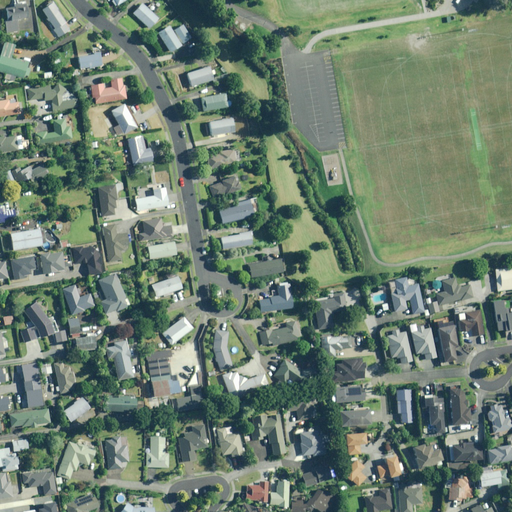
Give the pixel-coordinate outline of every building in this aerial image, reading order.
[(47,21),(48,20),(54,29),(53,30),(58,37),(69,30),(56,9),(57,9),(51,0),(49,0),(44,3),(46,5),(41,9),(47,18),(46,18),(47,21)] [(5,9),(3,9),(6,32),(17,30),(16,18),(27,17),(24,1),(13,3),(14,7),(5,8),(5,9)] [(142,2),(132,12),(148,28),(158,17),(142,2)] [(421,15),(421,23),(431,23),(431,15),(421,15)] [(182,24),(174,30),(182,43),(191,37),(182,24)] [(168,25),(157,32),(169,52),(181,44),(168,25)] [(14,44),(3,40),(0,50),(0,71),(4,73),(3,77),(13,80),(15,76),(22,78),(23,74),(27,75),(29,68),(25,67),(27,61),(10,56),(14,44)] [(92,65),(101,64),(99,52),(77,55),(79,67),(88,66),(88,68),(93,67),(92,65)] [(186,73),(190,86),(193,85),(193,86),(196,85),(195,84),(212,78),(208,66),(186,73)] [(95,103),(125,97),(123,85),(121,85),(120,77),(108,79),(110,87),(103,88),(102,83),(90,85),(92,97),(94,97),(95,103)] [(76,106),(75,98),(56,83),(52,89),(50,89),(49,84),(30,88),(29,83),(23,84),(24,90),(26,90),(28,100),(43,98),(44,100),(51,99),(51,102),(50,102),(52,110),(76,106)] [(223,93),(200,97),(203,111),(226,106),(223,93)] [(23,109),(22,101),(17,102),(17,101),(8,103),(7,99),(0,100),(0,115),(18,112),(18,110),(23,109)] [(117,124),(112,127),(117,135),(122,132),(123,133),(136,126),(122,103),(109,111),(117,124)] [(51,120),(54,131),(46,133),(46,131),(34,133),(36,144),(70,138),(68,125),(64,126),(63,118),(51,120)] [(230,118),(209,122),(211,135),(233,131),(230,118)] [(0,151),(16,149),(16,148),(21,147),(19,135),(4,137),(4,136),(0,136),(0,151)] [(143,148),(140,136),(126,139),(132,165),(151,161),(148,147),(143,148)] [(234,162),(232,149),(217,151),(218,154),(206,156),(208,169),(225,166),(224,163),(234,162)] [(31,182),(47,174),(41,163),(38,165),(36,162),(31,164),(30,162),(27,164),(28,166),(20,170),(19,167),(10,171),(16,183),(28,177),(31,182)] [(15,183),(8,170),(2,173),(9,186),(15,183)] [(239,189),(234,175),(221,180),(221,182),(210,185),(215,197),(239,189)] [(117,199),(114,183),(96,186),(102,217),(114,215),(113,208),(116,207),(114,199),(117,199)] [(153,195),(143,197),(144,208),(167,205),(164,187),(152,189),(153,195)] [(254,215),(249,199),(235,203),(236,205),(219,210),(222,223),(254,215)] [(0,221),(15,218),(13,209),(3,210),(3,206),(0,206),(0,221)] [(127,244),(125,232),(116,234),(115,223),(102,226),(108,262),(121,260),(119,250),(123,249),(122,245),(127,244)] [(9,233),(12,249),(40,245),(38,228),(9,233)] [(250,243),(248,231),(238,233),(238,234),(220,237),(222,249),(250,243)] [(162,244),(148,246),(149,258),(175,255),(173,241),(162,243),(162,244)] [(96,249),(91,246),(81,248),(81,245),(71,247),(74,262),(83,260),(83,262),(85,262),(88,274),(100,272),(98,263),(100,263),(99,257),(97,257),(96,249)] [(41,267),(41,273),(55,271),(55,269),(62,268),(62,267),(70,265),(69,256),(60,257),(60,252),(34,255),(35,268),(41,267)] [(21,275),(29,274),(28,269),(34,268),(31,255),(9,260),(13,279),(21,277),(21,275)] [(248,264),(250,277),(281,271),(279,258),(248,264)] [(511,266),(495,269),(497,291),(511,288),(511,266)] [(115,311),(126,307),(122,298),(124,297),(115,273),(97,280),(105,299),(100,301),(105,313),(115,310),(115,311)] [(170,291),(180,288),(176,276),(151,285),(156,297),(165,293),(166,295),(171,293),(170,291)] [(460,300),(474,297),(470,284),(461,287),(461,285),(457,286),(455,277),(441,281),(444,291),(436,293),(439,304),(460,299),(460,300)] [(406,278),(388,282),(391,293),(390,294),(394,311),(406,308),(405,300),(409,299),(412,314),(424,311),(418,283),(408,286),(406,278)] [(436,280),(435,280),(435,281),(434,281),(433,281),(433,282),(432,282),(432,283),(432,284),(432,285),(431,285),(432,286),(432,287),(432,288),(433,288),(433,289),(434,289),(434,290),(435,290),(436,290),(437,290),(438,290),(439,290),(439,289),(440,289),(440,288),(441,288),(441,287),(441,286),(441,285),(441,284),(441,283),(440,282),(440,281),(439,281),(438,281),(438,280),(437,280),(436,280)] [(291,307),(287,284),(276,286),(278,295),(270,297),(270,298),(258,300),(260,312),(291,307)] [(82,309),(93,305),(89,292),(78,296),(74,285),(62,289),(70,314),(83,310),(82,309)] [(333,297),(313,301),(318,329),(333,327),(331,315),(332,315),(332,310),(347,308),(344,291),(333,293),(333,297)] [(438,311),(436,301),(431,302),(431,298),(425,299),(428,313),(438,311)] [(511,311),(509,312),(508,307),(504,308),(503,300),(493,301),(497,330),(508,328),(508,330),(511,329),(511,311)] [(19,331),(23,342),(53,332),(50,321),(35,302),(23,311),(34,326),(19,331)] [(449,303),(438,305),(440,312),(450,310),(449,303)] [(459,319),(458,319),(460,332),(469,330),(470,336),(483,334),(479,309),(463,312),(463,313),(458,314),(459,319)] [(2,317),(3,324),(13,323),(12,316),(2,317)] [(192,329),(182,317),(161,333),(170,345),(192,329)] [(71,334),(71,337),(79,336),(77,318),(67,319),(69,334),(71,334)] [(258,332),(261,345),(272,342),(272,345),(296,339),(295,337),(299,336),(296,320),(284,323),(285,327),(270,331),(270,329),(258,332)] [(458,345),(454,324),(438,327),(444,362),(457,360),(454,346),(458,345)] [(437,357),(431,327),(424,329),(423,326),(416,328),(416,330),(412,331),(416,353),(421,352),(421,354),(424,353),(426,359),(437,357)] [(413,361),(405,331),(399,332),(398,329),(391,331),(392,334),(386,335),(392,357),(396,356),(397,358),(400,357),(401,363),(413,361)] [(64,330),(54,332),(56,342),(66,339),(64,330)] [(227,331),(215,330),(213,348),(220,371),(232,367),(226,347),(227,331)] [(95,349),(94,333),(86,333),(86,337),(75,338),(75,350),(95,349)] [(351,347),(351,336),(330,337),(330,336),(320,336),(322,357),(334,356),(334,350),(341,349),(341,347),(351,347)] [(117,379),(132,376),(128,357),(130,356),(129,349),(126,350),(124,340),(113,342),(114,346),(106,347),(108,358),(112,357),(117,379)] [(180,391),(178,380),(170,381),(166,356),(148,359),(153,397),(169,395),(168,393),(180,391)] [(331,372),(332,381),(355,380),(355,378),(365,378),(364,363),(361,363),(361,358),(342,359),(342,363),(337,364),(337,371),(331,372)] [(294,383),(299,376),(297,368),(284,359),(279,365),(280,366),(273,376),(284,384),(288,378),(294,383)] [(58,390),(58,393),(68,392),(67,390),(72,389),(71,383),(74,382),(72,370),(69,371),(68,366),(63,367),(61,361),(53,363),(57,386),(55,386),(55,391),(58,390)] [(41,374),(51,372),(49,363),(39,365),(41,374)] [(247,380),(238,375),(236,371),(233,372),(232,370),(222,374),(231,399),(267,386),(263,373),(247,380)] [(22,378),(22,375),(11,376),(11,377),(6,377),(7,397),(27,395),(27,386),(24,386),(24,378),(22,378)] [(190,396),(176,398),(178,411),(203,407),(199,385),(189,386),(190,396)] [(359,385),(335,387),(335,402),(365,400),(364,392),(359,392),(359,385)] [(40,387),(30,389),(32,399),(42,397),(40,387)] [(464,393),(459,388),(449,388),(451,425),(466,424),(466,420),(471,420),(470,408),(465,408),(465,405),(467,405),(467,399),(464,399),(464,393)] [(413,389),(397,390),(398,413),(401,412),(401,423),(414,422),(413,389)] [(111,395),(103,395),(102,410),(134,412),(135,399),(129,399),(129,396),(117,395),(117,398),(111,398),(111,395)] [(445,432),(443,397),(432,397),(432,395),(424,395),(425,406),(429,406),(430,425),(435,425),(436,433),(445,432)] [(70,421),(88,407),(81,397),(62,411),(70,421)] [(312,410),(311,402),(290,404),(290,411),(296,410),(297,420),(310,419),(309,411),(312,410)] [(504,418),(500,406),(496,407),(496,404),(489,406),(490,409),(489,410),(488,410),(488,411),(487,412),(487,413),(487,414),(486,414),(486,415),(486,416),(487,416),(487,417),(487,418),(488,419),(488,420),(489,420),(489,421),(490,421),(491,421),(492,425),(491,426),(493,434),(511,428),(509,416),(504,418)] [(44,423),(44,425),(46,424),(46,423),(48,423),(46,408),(8,413),(9,427),(20,425),(21,426),(29,425),(29,428),(35,427),(35,425),(44,423)] [(340,411),(341,426),(371,424),(370,409),(340,411)] [(285,453),(278,414),(269,415),(270,417),(265,418),(264,415),(252,417),(253,425),(249,425),(251,440),(262,439),(262,436),(265,436),(265,434),(267,434),(268,444),(270,443),(272,455),(285,453)] [(192,431),(184,433),(184,437),(178,438),(182,462),(195,460),(193,450),(198,449),(197,448),(207,447),(204,425),(191,426),(192,431)] [(216,429),(221,455),(230,453),(231,457),(243,454),(238,434),(227,436),(225,427),(216,429)] [(300,443),(301,456),(312,454),(312,456),(325,454),(321,430),(299,432),(301,443),(300,443)] [(360,444),(366,444),(365,433),(357,434),(357,431),(353,432),(353,434),(346,434),(347,445),(348,445),(349,454),(360,454),(360,444)] [(160,436),(150,436),(150,453),(146,453),(146,467),(167,467),(167,465),(169,465),(169,456),(168,456),(168,454),(164,454),(164,438),(160,438),(160,436)] [(120,462),(128,461),(126,445),(121,445),(120,437),(112,438),(112,440),(105,440),(108,469),(121,468),(120,462)] [(26,439),(11,441),(12,451),(27,449),(26,439)] [(91,448),(76,442),(75,444),(68,441),(56,475),(68,479),(72,470),(75,471),(78,462),(86,465),(88,459),(90,460),(94,451),(91,450),(91,448)] [(452,448),(449,448),(450,460),(453,460),(453,461),(483,460),(482,443),(462,443),(462,445),(452,445),(452,448)] [(415,458),(419,469),(437,464),(436,462),(444,460),(440,449),(433,451),(431,445),(425,447),(424,444),(414,447),(417,458),(415,458)] [(497,449),(486,451),(489,464),(511,459),(511,448),(510,448),(509,445),(497,447),(497,449)] [(0,465),(0,466),(1,471),(17,468),(14,453),(8,454),(7,448),(0,449),(0,465)] [(400,473),(404,472),(402,463),(397,464),(396,456),(385,459),(386,464),(377,466),(380,478),(389,475),(390,477),(393,476),(394,481),(400,480),(399,475),(400,475),(400,473)] [(358,486),(366,478),(360,472),(364,468),(356,460),(343,473),(351,481),(352,480),(358,486)] [(332,478),(327,464),(312,469),(312,471),(301,474),(306,487),(332,478)] [(500,470),(478,474),(480,487),(497,484),(498,491),(510,488),(506,472),(500,473),(500,470)] [(30,473),(21,474),(22,482),(29,482),(30,487),(42,486),(43,495),(54,493),(52,471),(30,474),(30,473)] [(4,482),(3,473),(0,473),(0,498),(10,497),(8,481),(4,482)] [(464,479),(459,479),(459,473),(454,473),(454,477),(453,477),(452,486),(449,486),(448,500),(461,500),(461,499),(466,499),(466,497),(473,497),(473,487),(471,487),(471,478),(464,478),(464,479)] [(266,502),(267,481),(259,481),(258,485),(247,485),(247,492),(245,492),(245,499),(257,500),(257,501),(266,502)] [(288,481),(277,481),(277,485),(275,485),(275,493),(269,492),(269,505),(277,505),(277,507),(288,507),(288,481)] [(422,504),(422,484),(398,485),(398,511),(411,511),(412,504),(422,504)] [(378,488),(379,496),(373,497),(373,495),(364,496),(365,511),(378,511),(391,509),(389,487),(378,488)] [(310,497),(306,503),(303,503),(303,500),(291,500),(291,511),(294,511),(310,511),(312,509),(313,508),(315,509),(316,508),(321,511),(325,511),(335,498),(329,494),(328,496),(317,489),(311,498),(310,497)] [(86,511),(88,510),(99,506),(93,492),(64,504),(67,511),(86,511)] [(151,511),(152,508),(132,507),(126,503),(119,511),(151,511)] [(253,511),(255,507),(242,503),(239,511),(253,511)]
